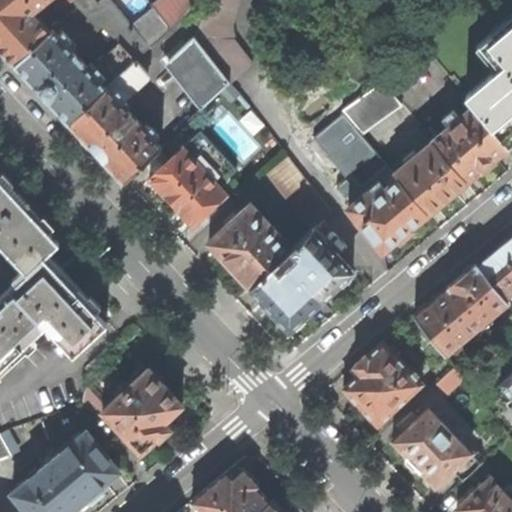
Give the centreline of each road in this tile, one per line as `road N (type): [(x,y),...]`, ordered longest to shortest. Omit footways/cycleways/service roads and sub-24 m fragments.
road 1 (residential): [(268,401),(0,113)]
road 2 (residential): [(268,401),(511,199)]
road 3 (residential): [(135,511),(268,401)]
road 4 (residential): [(371,511),(268,401)]
